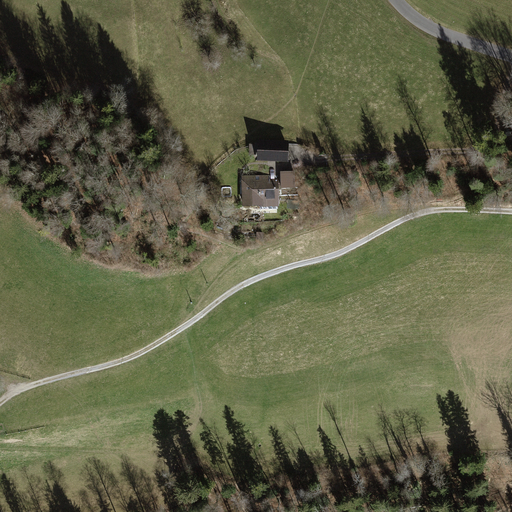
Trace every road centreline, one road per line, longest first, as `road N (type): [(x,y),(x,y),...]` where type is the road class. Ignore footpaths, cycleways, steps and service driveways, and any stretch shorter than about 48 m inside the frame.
road 1 (track): [(425,211),(339,253),(252,279),(187,324)]
road 2 (track): [(511,77),(480,149),(326,158)]
road 3 (track): [(187,324),(136,355),(14,391),(0,403)]
road 4 (residential): [(393,0),(458,40),(511,55)]
